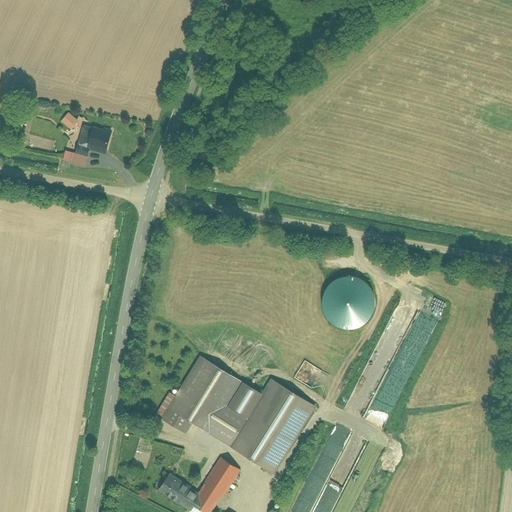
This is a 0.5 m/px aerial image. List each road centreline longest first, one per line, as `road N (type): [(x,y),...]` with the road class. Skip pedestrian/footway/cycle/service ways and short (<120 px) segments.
road 1 (unclassified): [(511,261),(150,199)]
road 2 (tertiary): [(150,199),(93,511)]
road 3 (tertiary): [(224,0),(150,199)]
road 4 (residential): [(150,199),(0,171)]
